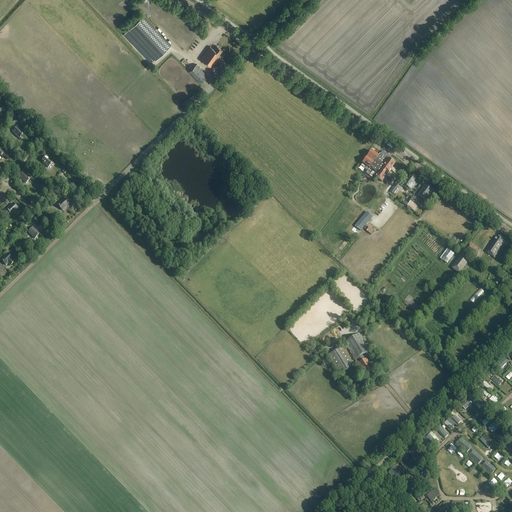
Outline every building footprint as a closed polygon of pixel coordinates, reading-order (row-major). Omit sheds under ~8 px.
[(128,30),(156,60),(171,45),(143,16),(128,30)] [(223,50),(217,46),(214,49),(210,46),(201,59),(212,67),(220,55),(219,55),(223,50)] [(189,71),(200,83),(207,76),(197,64),(189,71)] [(219,64),(214,72),(219,75),(224,68),(219,64)] [(11,124),(13,126),(15,125),(18,122),(19,120),(17,118),(11,124)] [(19,138),(24,134),(17,127),(13,132),(19,138)] [(378,156),(371,151),(362,164),(369,169),(367,171),(376,177),(376,178),(382,182),(386,176),(387,176),(391,170),(395,164),(394,164),(396,161),(382,151),(380,154),(378,156)] [(48,168),(53,163),(46,156),(42,161),(48,168)] [(25,183),(30,179),(24,172),(19,177),(25,183)] [(411,190),(415,184),(414,182),(416,179),(411,175),(403,186),(406,189),(407,188),(411,190)] [(395,184),(389,192),(393,195),(399,186),(395,184)] [(428,202),(432,196),(430,195),(433,191),(425,186),(418,196),(428,202)] [(62,210),(69,204),(64,199),(57,205),(62,210)] [(406,206),(414,211),(418,206),(410,201),(406,206)] [(11,215),(18,209),(13,204),(7,210),(11,215)] [(355,226),(360,231),(372,217),(366,212),(355,226)] [(34,239),(39,234),(33,228),(28,232),(34,239)] [(502,246),(505,242),(498,237),(493,244),(492,243),(486,252),(495,258),(503,247),(502,246)] [(474,258),(479,252),(480,250),(470,243),(469,244),(464,250),(474,258)] [(1,260),(6,265),(8,264),(10,266),(14,261),(12,259),(7,254),(1,260)] [(459,258),(452,268),(459,273),(466,263),(459,258)] [(343,346),(328,355),(340,374),(358,364),(362,371),(363,370),(365,374),(372,370),(368,363),(369,363),(364,354),(370,351),(359,333),(343,343),(355,362),(353,363),(343,346)] [(481,383),(489,391),(492,388),(484,381),(481,383)] [(443,423),(449,429),(451,426),(445,420),(443,423)] [(501,425),(496,420),(488,428),(493,433),(501,425)] [(459,447),(466,441),(463,439),(457,445),(459,447)] [(456,452),(459,450),(452,444),(450,446),(456,452)] [(409,452),(413,458),(416,461),(423,456),(415,447),(409,452)] [(403,475),(406,471),(401,466),(398,470),(403,475)]
